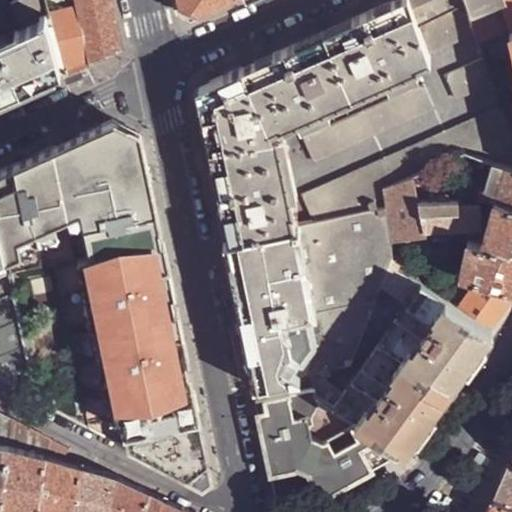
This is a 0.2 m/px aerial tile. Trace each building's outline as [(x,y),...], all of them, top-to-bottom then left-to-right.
[(92,63),(79,0),(47,0),(52,16),(66,70),(67,74),(92,63)] [(114,0),(79,0),(92,63),(125,49),(114,0)] [(176,0),(177,2),(200,13),(230,0),(176,0)] [(315,221),(304,194),(503,104),(495,81),(457,97),(447,73),(487,56),(485,50),(480,36),(478,30),(467,0),(394,0),(395,1),(421,64),(287,124),(279,127),(281,134),(296,211),(293,211),(296,224),(315,221)] [(388,0),(387,1),(377,5),(379,9),(395,1),(394,0),(388,0)] [(511,17),(506,0),(467,0),(478,30),(480,36),(490,33),(511,28),(511,17)] [(421,64),(395,1),(379,9),(377,5),(355,16),(356,19),(300,44),(299,40),(275,51),(277,55),(260,62),(259,58),(257,59),(287,124),(421,64)] [(66,70),(52,16),(8,35),(0,39),(0,100),(31,86),(66,70)] [(322,30),(299,40),(300,44),(356,19),(355,16),(322,30)] [(490,33),(480,36),(485,50),(494,47),(490,33)] [(275,51),(259,58),(260,62),(277,55),(275,51)] [(487,56),(447,73),(457,97),(495,81),(492,71),(487,56)] [(245,65),(273,126),(276,131),(281,134),(279,127),(287,124),(257,59),(250,62),(245,65)] [(229,236),(296,224),(293,211),(296,211),(281,134),(276,131),(273,126),(245,65),(213,78),(208,82),(197,87),(203,106),(207,131),(214,161),(216,161),(218,178),(217,178),(222,203),(223,202),(227,220),(226,220),(229,236)] [(504,105),(503,104),(304,194),(315,221),(319,220),(387,207),(385,195),(412,181),(465,154),(511,136),(511,128),(509,121),(506,111),(504,105)] [(33,374),(38,396),(162,462),(161,464),(204,485),(207,484),(209,484),(211,482),(212,479),(143,130),(114,115),(65,138),(0,167),(0,216),(7,253),(33,374)] [(511,136),(465,154),(472,156),(494,161),(511,166),(511,136)] [(511,166),(494,161),(492,171),(485,196),(486,196),(485,197),(496,200),(511,204),(511,166)] [(412,181),(385,195),(387,207),(393,239),(404,238),(428,236),(426,231),(420,205),(414,182),(412,181)] [(439,202),(420,205),(426,231),(483,227),(482,202),(481,195),(460,191),(460,200),(450,202),(450,198),(439,199),(439,202)] [(488,234),(511,241),(511,204),(496,200),(488,234)] [(387,207),(319,220),(315,221),(296,224),(229,236),(228,237),(232,256),(234,255),(241,291),(240,291),(248,330),(311,315),(380,298),(385,285),(393,265),(397,255),(393,239),(387,207)] [(0,354),(33,374),(7,253),(0,216),(0,354)] [(511,241),(488,234),(485,243),(511,250),(511,241)] [(404,238),(393,239),(397,255),(406,257),(404,238)] [(511,250),(485,243),(472,239),(472,242),(470,241),(462,273),(477,278),(511,287),(511,250)] [(393,265),(385,285),(408,303),(423,283),(393,265)] [(505,309),(511,299),(511,287),(477,278),(462,305),(494,325),(505,309)] [(382,340),(403,354),(445,295),(423,283),(408,303),(396,320),(392,325),(382,340)] [(473,354),(494,325),(462,305),(445,295),(403,354),(449,387),(473,354)] [(248,330),(260,383),(302,375),(303,376),(314,374),(331,371),(353,366),(368,330),(380,298),(311,315),(248,330)] [(392,317),(388,322),(392,325),(396,320),(392,317)] [(403,354),(382,340),(345,391),(336,404),(358,417),(403,354)] [(429,415),(449,387),(403,354),(358,417),(360,419),(406,447),(429,415)] [(336,404),(345,391),(328,381),(328,377),(332,375),(331,371),(314,374),(317,387),(318,394),(322,396),(336,404)] [(315,500),(374,467),(351,425),(324,440),(312,434),(310,421),(314,420),(312,414),(322,396),(318,394),(317,387),(258,398),(273,471),(277,494),(282,493),(282,497),(284,497),(287,502),(292,504),(299,502),(299,504),(302,502),(305,506),(315,500)] [(12,418),(0,411),(0,443),(10,444),(12,418)] [(29,426),(12,418),(10,444),(25,448),(29,426)] [(360,419),(351,425),(374,467),(381,463),(400,452),(406,447),(360,419)] [(53,438),(38,431),(32,450),(49,454),(53,438)] [(71,448),(53,438),(49,454),(67,460),(71,448)] [(0,443),(0,508),(3,509),(10,444),(0,443)] [(25,448),(10,444),(3,509),(22,511),(35,511),(49,454),(32,450),(25,448)] [(67,460),(49,454),(35,511),(71,511),(82,465),(67,460)] [(500,480),(493,497),(510,505),(511,509),(511,464),(511,463),(508,463),(500,480)] [(82,465),(71,511),(108,511),(116,475),(82,465)] [(119,476),(116,475),(108,511),(145,511),(150,491),(119,476)] [(181,511),(183,506),(150,491),(145,511),(181,511)] [(486,511),(511,511),(511,509),(510,505),(493,497),(486,511)]
